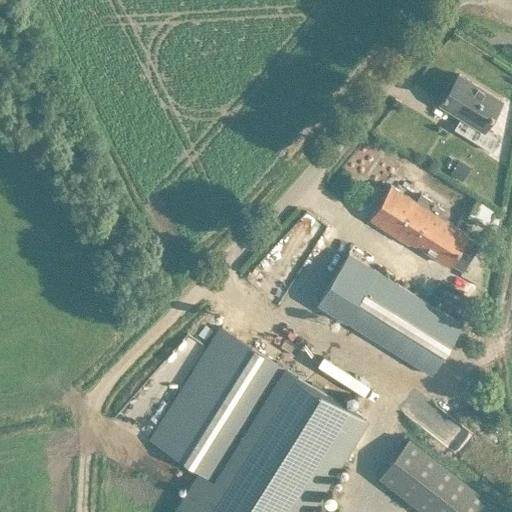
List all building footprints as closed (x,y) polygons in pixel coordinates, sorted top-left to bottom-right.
[(462,132),(479,143),(491,150),(498,138),(483,129),(501,100),(458,74),(440,103),(470,121),(462,132)] [(464,272),(479,247),(481,245),(468,237),(469,236),(445,220),(449,213),(434,203),(434,202),(420,194),(416,200),(390,184),(369,218),(410,243),(411,242),(450,267),(451,265),(464,272)] [(468,215),(479,222),(488,227),(495,215),(476,203),(468,215)] [(330,235),(337,225),(318,213),(312,224),(330,235)] [(348,252),(316,302),(431,375),(462,325),(348,252)] [(222,326),(151,440),(203,473),(179,511),(307,511),(325,483),(328,485),(369,418),(296,373),(222,326)] [(501,511),(408,439),(378,478),(422,511),(501,511)]
